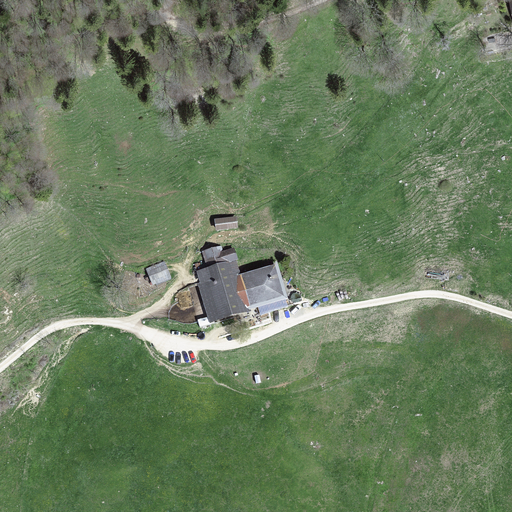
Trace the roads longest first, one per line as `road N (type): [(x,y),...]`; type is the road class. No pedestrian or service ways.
road 1 (unclassified): [(511,315),(444,295),(410,295),(201,344),(117,321),(76,321),(50,328),(0,367)]
road 2 (track): [(187,343),(230,386),(263,396),(302,393),(366,370),(397,377),(399,402),(368,511)]
road 3 (track): [(321,0),(262,22),(201,29),(171,21),(169,0)]
road 4 (track): [(117,321),(156,306),(210,231)]
